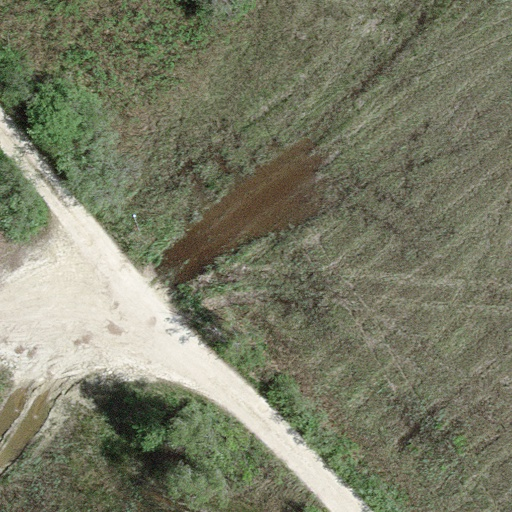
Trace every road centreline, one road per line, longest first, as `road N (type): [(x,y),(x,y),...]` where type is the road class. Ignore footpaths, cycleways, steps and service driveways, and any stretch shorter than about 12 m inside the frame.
road 1 (track): [(350,511),(0,118)]
road 2 (track): [(184,323),(0,321)]
